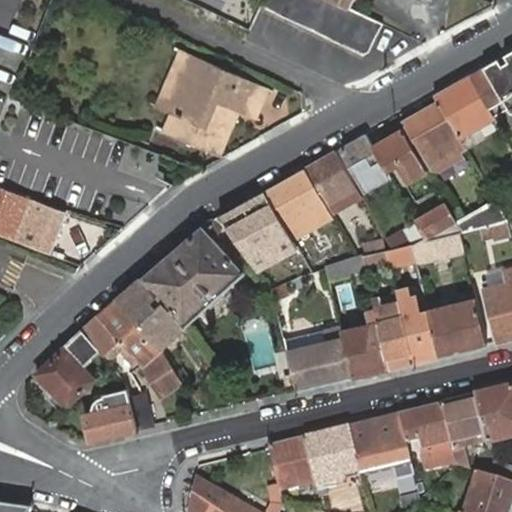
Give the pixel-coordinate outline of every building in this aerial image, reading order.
[(335,0),(264,0),(262,6),(364,55),(370,52),(384,24),(350,7),(335,0)] [(154,105),(166,110),(192,54),(180,49),(154,105)] [(511,111),(511,50),(485,66),(497,87),(509,108),(511,112),(511,111)] [(192,54),(166,110),(173,113),(166,131),(219,155),(235,118),(226,114),(229,107),(238,111),(255,118),(268,88),(192,54)] [(470,75),(435,94),(440,102),(467,148),(476,143),(469,131),(482,124),(495,116),(509,108),(497,87),(485,66),(470,75)] [(467,148),(440,102),(405,121),(432,168),(467,148)] [(226,114),(235,118),(238,111),(229,107),(226,114)] [(482,124),(469,131),(476,143),(489,136),(482,124)] [(387,140),(374,147),(387,170),(400,163),(407,174),(410,180),(428,171),(425,165),(404,130),(387,140)] [(366,134),(342,148),(361,182),(380,172),(384,179),(390,176),(387,170),(374,147),(366,134)] [(367,204),(357,187),(336,151),(305,168),(326,204),(327,205),(333,215),(336,221),(367,204)] [(336,221),(333,215),(327,205),(326,204),(305,168),(266,190),(280,214),(288,227),(290,230),(292,234),(293,237),(297,242),(336,221)] [(380,172),(361,182),(365,190),(384,179),(380,172)] [(266,190),(246,202),(260,225),(262,225),(280,214),(266,190)] [(14,239),(50,254),(66,211),(18,192),(11,209),(24,214),(14,239)] [(493,225),(509,220),(497,200),(465,218),(458,222),(463,231),(482,227),(493,225)] [(428,240),(461,232),(463,231),(458,222),(457,220),(452,213),(447,204),(417,221),(417,223),(426,237),(428,240)] [(14,239),(24,214),(11,209),(1,235),(14,239)] [(457,220),(458,222),(465,218),(460,209),(452,213),(457,220)] [(224,229),(228,226),(220,215),(203,225),(143,277),(186,325),(245,272),(243,270),(249,265),(226,239),(220,244),(213,236),(222,228),(224,229)] [(511,234),(511,231),(509,220),(493,225),(496,236),(496,238),(511,234)] [(414,244),(426,237),(417,223),(406,229),(414,244)] [(485,239),(496,236),(493,225),(482,227),(485,239)] [(418,259),(465,248),(461,232),(428,240),(426,237),(414,244),(418,259)] [(303,268),(306,274),(314,271),(293,237),(292,234),(264,250),(282,281),(303,268)] [(366,254),(386,250),(384,238),(364,243),(366,254)] [(392,248),(388,250),(391,263),(392,266),(418,259),(414,244),(392,248)] [(367,269),(391,263),(388,250),(386,250),(366,254),(364,255),(367,269)] [(368,270),(367,269),(364,255),(356,257),(327,266),(330,279),(355,273),(368,270)] [(511,268),(505,270),(508,283),(492,287),(490,279),(483,281),(497,342),(511,337),(511,268)] [(357,282),(370,280),(368,270),(355,273),(357,282)] [(505,270),(489,274),(490,279),(492,287),(508,283),(505,270)] [(162,347),(186,325),(143,277),(118,299),(162,347)] [(288,282),(273,288),(277,299),(292,292),(288,282)] [(415,361),(439,356),(429,310),(420,312),(417,297),(411,298),(408,289),(398,291),(400,300),(415,361)] [(390,367),(415,361),(400,300),(383,305),(381,296),(374,298),(377,309),(380,321),(390,367)] [(439,356),(488,344),(477,298),(429,310),(439,356)] [(162,347),(118,299),(99,316),(83,330),(101,350),(105,354),(121,340),(126,346),(140,362),(143,365),(162,396),(183,383),(162,347)] [(353,376),(390,367),(380,321),(377,309),(368,312),(370,323),(343,330),(353,376)] [(298,390),(353,376),(343,330),(342,326),(327,329),(330,340),(289,350),(298,390)] [(327,329),(286,339),(289,350),(330,340),(327,329)] [(101,350),(83,330),(73,340),(37,374),(49,386),(68,406),(95,379),(83,366),(101,350)] [(120,351),(126,346),(121,340),(105,354),(110,359),(120,351)] [(140,362),(126,346),(120,351),(134,367),(140,362)] [(61,412),(68,406),(49,386),(45,390),(43,392),(61,412)] [(91,440),(138,428),(133,403),(131,396),(130,392),(128,387),(103,394),(104,396),(98,398),(97,398),(96,398),(96,399),(95,399),(94,400),(93,401),(93,402),(93,403),(92,404),(92,405),(92,406),(92,407),(92,408),(92,409),(93,413),(85,414),(91,440)] [(511,389),(476,398),(487,442),(487,443),(488,450),(502,455),(500,441),(511,437),(511,389)] [(138,428),(154,424),(146,393),(138,395),(131,396),(133,403),(138,428)] [(476,398),(443,406),(451,443),(453,450),(456,462),(457,465),(466,469),(461,448),(462,448),(467,446),(487,442),(476,398)] [(413,413),(400,417),(404,432),(407,444),(419,441),(421,450),(426,469),(456,462),(453,450),(451,443),(443,406),(413,413)] [(376,422),(350,429),(360,470),(361,473),(361,477),(412,464),(411,459),(407,444),(404,432),(395,434),(380,438),(376,422)] [(353,478),(361,477),(361,473),(360,470),(350,429),(330,434),(331,440),(308,445),(311,463),(316,482),(317,486),(322,485),(336,481),(343,480),(342,474),(352,472),(353,478)] [(330,434),(306,439),(308,445),(331,440),(330,434)] [(279,485),(280,491),(291,488),(296,487),(304,485),(316,482),(311,463),(308,445),(306,439),(271,448),(277,476),(279,485)] [(490,476),(511,482),(511,466),(494,462),(490,476)] [(465,511),(510,511),(511,507),(511,482),(490,476),(478,472),(465,511)] [(269,478),(271,486),(279,485),(277,476),(269,478)] [(280,511),(284,507),(280,491),(279,485),(271,486),(269,487),(273,504),(268,511),(267,511),(257,511),(227,496),(196,478),(193,491),(188,511),(280,511)] [(280,491),(284,507),(291,508),(288,494),(293,493),(291,488),(280,491)] [(429,494),(427,504),(435,507),(440,508),(443,499),(429,494)]
